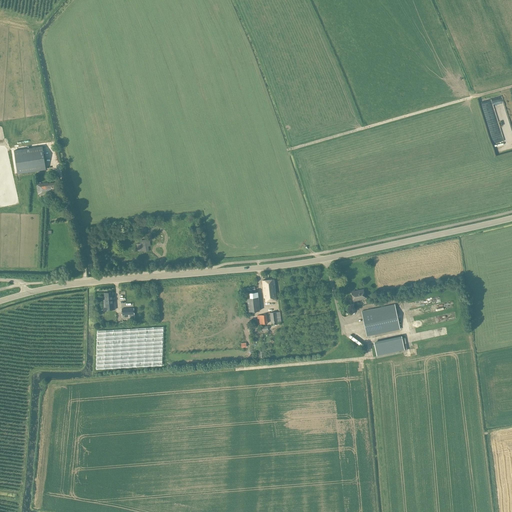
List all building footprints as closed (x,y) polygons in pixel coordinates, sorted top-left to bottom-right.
[(501,142),(499,121),(492,121),(492,120),(490,120),(492,143),(501,142)] [(42,146),(32,148),(14,151),(17,174),(46,170),(42,146)] [(48,183),(36,185),(38,194),(51,192),(51,191),(56,190),(55,183),(48,184),(48,183)] [(147,232),(145,223),(139,224),(140,231),(142,230),(143,232),(147,232)] [(139,240),(141,251),(144,251),(144,252),(149,251),(148,246),(151,246),(150,239),(139,240)] [(266,297),(266,301),(276,300),(274,279),(262,281),(264,297),(266,297)] [(363,290),(351,292),(353,301),(365,299),(363,290)] [(103,300),(104,307),(108,307),(108,311),(115,310),(115,297),(113,297),(112,292),(104,293),(105,300),(103,300)] [(246,312),(260,311),(258,292),(244,293),(246,312)] [(361,311),(367,336),(400,329),(394,304),(361,311)] [(122,309),(122,315),(129,315),(129,318),(134,318),(134,308),(122,309)] [(270,313),(271,325),(281,324),(280,312),(270,313)] [(267,315),(257,316),(258,324),(268,324),(267,315)] [(374,342),(376,356),(404,350),(401,336),(374,342)]
